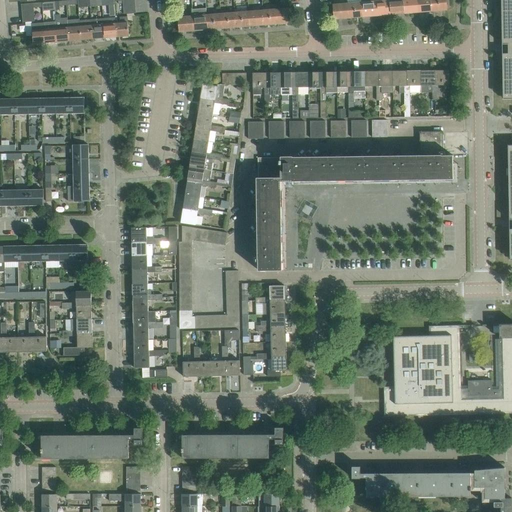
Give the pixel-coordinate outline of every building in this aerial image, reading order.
[(60,5),(67,5),(66,0),(54,1),(55,10),(60,9),(60,5)] [(377,15),(376,1),(375,0),(361,0),(362,2),(363,17),(377,15)] [(391,14),(390,0),(376,1),(377,15),(391,14)] [(405,13),(403,0),(389,0),(390,0),(391,14),(405,13)] [(419,12),(417,0),(403,0),(405,13),(419,12)] [(433,11),(431,0),(417,0),(419,12),(433,11)] [(447,10),(446,3),(446,0),(431,0),(433,11),(447,10)] [(511,0),(501,0),(502,1),(506,1),(506,8),(502,8),(502,21),(506,21),(506,36),(502,36),(502,44),(508,44),(508,53),(503,53),(503,61),(507,61),(507,76),(503,76),(503,90),(507,90),(508,98),(507,98),(507,99),(511,98),(511,0)] [(55,10),(54,1),(43,2),(43,7),(43,11),(55,10)] [(363,17),(362,2),(348,4),(349,18),(363,17)] [(349,18),(348,4),(334,5),(335,19),(349,18)] [(208,29),(207,15),(206,8),(193,9),(193,16),(194,30),(208,29)] [(292,22),(291,8),(277,9),(278,23),(292,22)] [(278,23),(277,9),(263,10),(264,25),(278,23)] [(264,25),(263,10),(249,12),(250,26),(264,25)] [(250,26),(249,12),(235,13),(236,27),(250,26)] [(236,27),(235,13),(221,14),(222,28),(236,27)] [(222,28),(221,14),(207,15),(208,29),(222,28)] [(70,41),(68,20),(68,18),(61,19),(60,15),(56,15),(56,21),(58,42),(70,41)] [(129,36),(128,23),(128,16),(120,17),(121,23),(116,24),(117,37),(129,36)] [(194,30),(193,16),(179,17),(180,32),(194,30)] [(116,17),(111,18),(104,18),(106,38),(117,37),(116,24),(116,17)] [(106,38),(104,18),(92,19),(94,39),(106,38)] [(82,40),(80,20),(80,19),(68,20),(70,41),(82,40)] [(94,39),(92,19),(80,20),(82,40),(94,39)] [(58,42),(56,21),(44,22),(46,42),(58,42)] [(46,42),(44,22),(32,23),(34,44),(46,42)] [(421,86),(421,70),(407,71),(407,86),(405,86),(405,93),(411,93),(421,92),(421,86)] [(435,85),(436,70),(421,70),(421,86),(433,86),(435,85)] [(450,85),(449,78),(449,70),(436,70),(435,85),(433,86),(433,93),(438,92),(438,100),(443,100),(443,85),(450,85)] [(351,87),(351,71),(337,72),(337,87),(337,92),(349,92),(349,87),(351,87)] [(365,86),(365,71),(351,71),(351,87),(349,87),(349,92),(349,93),(354,93),(354,91),(365,91),(365,86)] [(379,86),(379,71),(365,71),(365,86),(377,86),(379,86)] [(393,86),(393,71),(379,71),(379,86),(377,86),(377,93),(382,93),(382,86),(393,86)] [(407,86),(407,71),(393,71),(393,86),(399,86),(400,93),(405,93),(405,86),(407,86)] [(282,95),(281,72),(267,73),(267,88),(265,88),(265,95),(271,95),(282,95)] [(295,87),(295,72),(281,72),(282,95),(293,95),(293,94),(293,87),(295,87)] [(309,87),(309,72),(295,72),(295,87),(293,87),(293,94),(298,94),(310,94),(309,87)] [(323,87),(323,72),(309,72),(309,87),(320,87),(323,87)] [(337,87),(337,72),(323,72),(323,87),(320,87),(321,94),(326,94),(326,87),(337,87)] [(267,88),(267,73),(253,73),(253,95),(262,95),(262,88),(265,88),(267,88)] [(222,104),(223,99),(225,84),(223,84),(218,84),(217,86),(203,84),(201,98),(216,100),(215,103),(222,104)] [(301,97),(298,97),(298,101),(293,101),(293,110),(298,110),(298,108),(301,107),(301,97)] [(72,112),(72,98),(56,99),(56,113),(72,112)] [(84,112),(84,98),(72,98),(72,112),(84,112)] [(214,114),(215,103),(216,100),(201,98),(199,111),(214,114)] [(15,113),(15,99),(1,100),(2,114),(15,113)] [(29,113),(29,99),(15,99),(15,113),(29,113)] [(43,113),(42,99),(29,99),(29,113),(43,113)] [(56,113),(56,99),(42,99),(43,113),(56,113)] [(345,108),(337,108),(338,118),(346,117),(345,108)] [(366,112),(355,112),(355,109),(349,109),(349,117),(352,117),(366,117),(366,112)] [(212,125),(214,114),(199,111),(196,125),(211,127),(211,131),(216,132),(218,132),(219,127),(212,125)] [(215,143),(216,132),(211,131),(211,127),(196,125),(194,139),(213,142),(215,143)] [(240,133),(226,130),(226,128),(219,127),(218,132),(225,133),(225,135),(239,138),(240,133)] [(282,269),(281,182),(281,181),(294,181),(453,179),(454,179),(453,155),(444,155),(444,131),(420,132),(420,155),(293,157),(293,156),(281,156),(281,157),(258,158),(258,178),(257,178),(259,270),(283,270),(283,269),(282,269)] [(211,154),(213,142),(194,139),(192,153),(207,155),(207,159),(213,160),(215,154),(211,154)] [(88,159),(88,145),(74,145),(74,159),(88,159)] [(212,170),(213,160),(207,159),(207,155),(192,153),(190,167),(212,170)] [(225,158),(221,158),(222,155),(215,154),(213,160),(230,163),(231,159),(225,158)] [(89,172),(88,159),(74,159),(75,173),(89,172)] [(211,178),(212,170),(190,167),(188,180),(203,183),(202,186),(206,187),(209,187),(210,181),(211,178)] [(89,186),(89,172),(75,173),(75,187),(89,186)] [(56,174),(51,174),(46,174),(46,187),(51,187),(56,187),(56,174)] [(205,197),(206,187),(202,186),(203,183),(188,180),(186,194),(205,197)] [(89,200),(89,186),(75,187),(70,187),(71,200),(75,200),(75,201),(89,200)] [(43,204),(43,190),(29,191),(29,204),(43,204)] [(16,205),(15,191),(2,191),(2,205),(16,205)] [(29,204),(29,191),(15,191),(16,205),(29,204)] [(203,209),(205,197),(186,194),(183,208),(198,210),(198,213),(202,214),(205,215),(206,209),(203,209)] [(222,201),(221,208),(228,209),(229,202),(222,201)] [(201,225),(202,214),(198,213),(198,210),(183,208),(181,222),(201,225)] [(177,226),(169,227),(169,240),(176,240),(178,239),(177,226)] [(194,240),(196,228),(182,226),(182,242),(192,242),(192,240),(194,240)] [(147,238),(147,227),(132,227),(132,242),(147,241),(147,244),(153,244),(154,244),(154,238),(147,238)] [(201,241),(203,229),(196,228),(194,240),(201,241)] [(207,242),(209,230),(203,229),(201,241),(207,242)] [(213,243),(215,231),(209,230),(207,242),(213,243)] [(219,244),(221,232),(215,231),(213,243),(219,244)] [(226,245),(227,233),(221,232),(219,244),(226,245)] [(153,255),(153,244),(147,244),(147,241),(132,242),(132,256),(148,255),(153,255)] [(74,259),(73,245),(60,246),(60,260),(74,259)] [(88,259),(87,245),(73,245),(74,259),(88,259)] [(32,260),(32,246),(18,247),(19,261),(32,260)] [(46,260),(46,246),(32,246),(32,260),(46,260)] [(60,260),(60,246),(46,246),(46,260),(60,260)] [(19,261),(18,247),(5,247),(5,261),(19,261)] [(148,266),(148,255),(132,256),(133,269),(148,269),(148,272),(155,272),(155,266),(148,266)] [(148,283),(148,272),(148,269),(133,269),(133,283),(148,283)] [(152,290),(148,290),(148,283),(133,283),(133,297),(148,297),(148,299),(156,299),(155,294),(152,294),(152,290)] [(285,300),(285,285),(270,286),(270,297),(270,300),(285,300)] [(5,286),(5,290),(5,298),(19,298),(19,292),(19,286),(5,286)] [(92,305),(91,291),(77,291),(77,303),(77,305),(92,305)] [(149,311),(148,299),(148,297),(133,297),(134,311),(149,311)] [(286,314),(285,300),(270,300),(270,297),(263,298),(263,303),(263,314),(271,314),(286,314)] [(92,319),(92,305),(77,305),(77,303),(70,303),(70,308),(77,308),(78,319),(92,319)] [(240,327),(239,308),(227,308),(227,315),(227,328),(240,327)] [(149,322),(149,318),(152,318),(154,315),(154,311),(149,311),(134,311),(134,325),(149,325),(149,328),(156,328),(156,322),(149,322)] [(286,328),(286,314),(271,314),(271,321),(261,321),(261,326),(257,326),(257,331),(264,331),(264,325),(271,325),(271,328),(286,328)] [(196,328),(195,316),(193,316),(180,317),(180,329),(190,329),(196,328)] [(92,333),(92,319),(78,319),(71,320),(71,330),(78,330),(78,333),(92,333)] [(453,389),(452,335),(451,333),(457,333),(457,325),(429,326),(430,335),(394,336),(395,386),(384,386),(385,416),(511,413),(511,323),(499,324),(500,338),(502,338),(502,339),(498,339),(499,389),(492,389),(492,380),(468,380),(468,388),(453,389)] [(149,339),(149,328),(149,325),(134,325),(134,339),(149,339)] [(286,342),(286,328),(271,328),(271,325),(264,325),(264,331),(271,331),(271,342),(286,342)] [(33,351),(32,336),(35,336),(35,329),(29,329),(30,337),(18,337),(19,352),(33,351)] [(93,347),(92,333),(78,333),(78,330),(71,330),(70,330),(70,336),(78,336),(78,347),(64,347),(64,356),(85,355),(85,347),(93,347)] [(47,351),(47,341),(47,336),(35,336),(32,336),(33,351),(47,351)] [(18,337),(7,337),(4,337),(5,352),(19,352),(18,337)] [(149,350),(149,339),(134,339),(134,353),(149,353),(150,356),(157,356),(157,350),(149,350)] [(177,352),(177,339),(171,339),(169,339),(169,350),(164,350),(164,353),(177,352)] [(287,356),(286,342),(271,342),(272,353),(272,356),(287,356)] [(150,367),(150,356),(149,353),(134,353),(135,368),(150,367)] [(226,375),(226,360),(228,360),(228,353),(222,353),(222,361),(212,361),(212,376),(226,375)] [(287,370),(287,356),(272,356),(272,353),(265,353),(265,359),(272,359),(272,370),(270,370),(268,374),(268,376),(281,376),(281,370),(287,370)] [(199,376),(198,361),(200,361),(200,354),(195,354),(195,361),(183,362),(184,376),(199,376)] [(254,375),(253,362),(251,363),(251,356),(244,357),(244,375),(254,375)] [(240,375),(240,365),(240,360),(228,360),(226,360),(226,375),(240,375)] [(212,361),(200,361),(198,361),(199,376),(212,376),(212,361)] [(136,447),(136,444),(143,444),(143,439),(143,427),(142,427),(142,428),(135,428),(135,427),(135,428),(135,433),(128,433),(128,435),(120,435),(120,438),(103,438),(103,435),(85,436),(85,438),(68,438),(68,436),(51,436),(51,438),(43,439),(43,438),(42,438),(42,448),(41,448),(42,452),(42,458),(51,458),(51,455),(60,455),(60,458),(60,455),(68,455),(68,458),(69,458),(69,457),(77,457),(77,458),(77,457),(85,457),(85,458),(86,458),(86,455),(94,455),(94,458),(95,458),(95,455),(103,455),(103,458),(103,457),(111,457),(111,458),(112,458),(112,457),(120,457),(120,458),(121,458),(121,454),(129,454),(129,458),(129,447),(136,447)] [(270,457),(270,446),(276,446),(276,444),(283,443),(283,439),(284,439),(284,427),(283,427),(283,428),(276,428),(276,427),(276,432),(269,432),(269,435),(260,435),(260,438),(244,438),(244,435),(226,435),(226,438),(209,438),(209,435),(191,435),(191,438),(183,438),(183,437),(183,448),(182,448),(182,451),(183,451),(183,458),(192,457),(192,454),(200,454),(200,457),(201,457),(201,454),(209,454),(209,457),(217,457),(218,457),(226,457),(226,454),(235,454),(235,457),(235,454),(243,454),(243,457),(244,457),(252,457),(261,457),(261,454),(269,454),(269,457),(270,457)] [(353,466),(352,466),(352,472),(352,478),(353,478),(353,477),(360,477),(360,478),(361,478),(360,477),(367,477),(367,486),(366,486),(366,489),(367,489),(367,493),(367,496),(375,496),(376,496),(376,493),(384,493),(384,496),(384,493),(393,493),(393,496),(401,495),(401,496),(402,496),(402,495),(410,495),(410,496),(410,493),(418,493),(418,496),(419,496),(419,493),(427,492),(427,496),(428,496),(428,495),(436,495),(436,496),(436,495),(444,495),(444,496),(445,496),(445,492),(450,492),(453,492),(453,496),(454,496),(454,494),(459,494),(459,492),(462,492),(462,496),(462,495),(470,495),(470,496),(471,496),(471,490),(471,489),(475,489),(476,489),(476,497),(483,497),(483,505),(483,511),(482,511),(505,511),(505,510),(510,511),(511,506),(511,505),(511,498),(511,497),(505,498),(505,494),(505,490),(505,488),(505,479),(505,478),(505,468),(505,467),(503,467),(496,468),(494,468),(487,469),(485,469),(477,469),(475,470),(475,471),(475,472),(360,473),(360,466),(353,467),(353,466)] [(242,506),(242,493),(233,493),(233,506),(242,506)] [(279,506),(279,493),(259,493),(259,501),(265,501),(265,506),(279,506)] [(58,507),(57,494),(43,494),(43,507),(58,507)] [(101,500),(101,494),(93,494),(93,506),(98,506),(98,500),(101,500)] [(141,506),(141,494),(109,494),(109,501),(126,501),(126,506),(141,506)] [(203,506),(203,494),(183,494),(183,506),(198,506),(203,506)]
